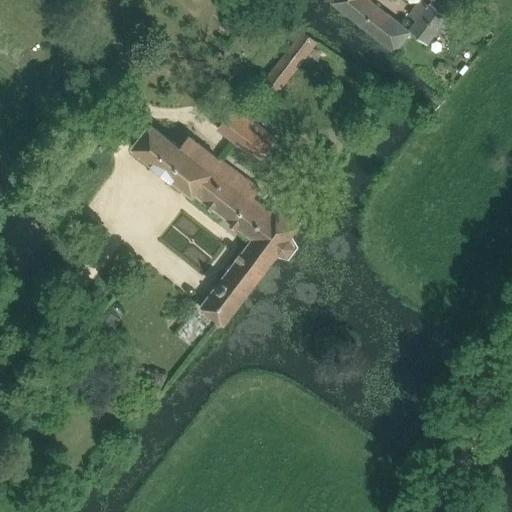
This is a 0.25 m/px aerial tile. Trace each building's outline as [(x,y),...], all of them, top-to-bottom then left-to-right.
[(329,0),(361,24),(380,38),(396,50),(398,47),(411,30),(410,30),(377,3),(373,0),(329,0)] [(451,0),(433,0),(429,6),(419,19),(410,30),(411,30),(427,43),(457,4),(451,0)] [(421,0),(419,0),(410,12),(419,19),(429,6),(421,0)] [(258,7),(279,24),(284,17),(263,1),(258,7)] [(279,24),(297,38),(298,38),(304,30),(303,30),(302,31),(284,17),(279,24)] [(318,41),(304,30),(298,38),(297,38),(265,80),(280,91),(318,41)] [(218,127),(237,141),(260,159),(277,137),(254,120),(262,110),(244,96),(233,109),(218,127)] [(135,146),(194,193),(221,159),(189,135),(180,146),(152,124),(135,146)] [(197,192),(255,238),(276,255),(279,251),(285,256),(294,244),(288,239),(298,226),(273,205),(269,210),(253,198),(260,189),(221,159),(194,193),(195,194),(197,192)] [(236,307),(276,255),(255,238),(202,306),(224,323),(236,307)]
